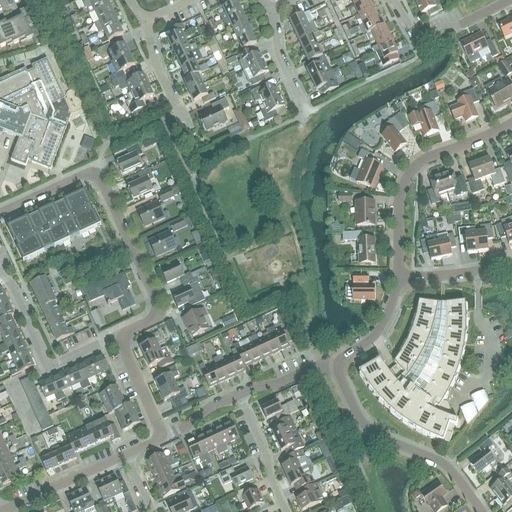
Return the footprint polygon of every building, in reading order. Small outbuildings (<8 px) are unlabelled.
[(92,6),(95,12),(110,5),(107,0),(80,0),(85,10),(92,6)] [(373,9),(368,0),(355,6),(359,16),(373,9)] [(434,3),(432,0),(427,0),(417,5),(422,15),(428,12),(430,17),(443,11),(438,1),(434,3)] [(340,7),(343,13),(353,7),(350,1),(340,7)] [(220,17),(223,22),(242,13),(237,2),(223,9),(226,14),(220,17)] [(114,15),(110,5),(95,12),(90,15),(94,24),(114,15)] [(377,19),(373,9),(359,16),(355,18),(357,22),(361,20),(363,25),(377,19)] [(29,20),(25,11),(20,13),(25,22),(19,25),(18,22),(6,28),(5,26),(0,28),(0,47),(0,48),(12,42),(13,44),(25,38),(27,41),(33,38),(37,46),(42,44),(34,26),(33,27),(30,19),(29,20)] [(314,23),(309,12),(290,21),(294,32),(314,23)] [(247,23),(242,13),(223,22),(225,27),(231,25),(233,30),(247,23)] [(119,25),(114,15),(94,24),(99,34),(104,32),(119,25)] [(511,18),(499,25),(505,38),(511,34),(511,18)] [(381,28),(377,19),(363,25),(368,34),(371,33),(371,32),(381,28)] [(252,33),(247,23),(233,30),(238,40),(252,33)] [(319,33),(314,23),(294,32),(299,42),(319,33)] [(124,35),(119,25),(104,32),(107,38),(100,41),(102,45),(124,35)] [(185,31),(182,25),(170,31),(173,36),(167,39),(172,50),(187,43),(182,33),(185,31)] [(385,26),(381,28),(371,32),(371,33),(368,34),(366,35),(370,44),(376,42),(389,35),(385,26)] [(318,46),(315,40),(322,37),(320,32),(319,33),(299,42),(304,52),(318,46)] [(257,44),(252,33),(238,40),(243,51),(257,44)] [(481,34),(461,44),(468,58),(471,64),(481,59),(478,53),(488,48),(491,54),(493,58),(498,56),(491,40),(485,43),(481,34)] [(394,45),(389,35),(376,42),(378,46),(372,49),(374,54),(376,53),(394,45)] [(357,43),(359,51),(368,48),(366,40),(357,43)] [(177,60),(198,50),(196,45),(189,48),(187,43),(172,50),(177,60)] [(109,58),(112,64),(130,55),(125,44),(113,50),(110,44),(98,50),(103,61),(109,58)] [(399,60),(396,55),(398,54),(394,45),(376,53),(383,67),(399,60)] [(323,57),(323,56),(318,46),(304,52),(309,63),(323,57)] [(85,56),(92,53),(89,47),(83,50),(85,56)] [(203,60),(198,50),(177,60),(182,70),(196,64),(203,60)] [(251,50),(239,56),(241,61),(239,62),(244,72),(264,63),(260,53),(254,55),(254,56),(251,50)] [(227,61),(235,57),(233,52),(225,56),(227,61)] [(92,53),(85,56),(88,62),(94,59),(92,53)] [(135,66),(130,55),(112,64),(117,74),(110,77),(113,83),(126,77),(123,71),(135,66)] [(332,72),(327,61),(324,55),(323,56),(323,57),(309,63),(312,68),(307,70),(312,81),(332,72)] [(343,58),(336,62),(339,68),(346,65),(343,58)] [(65,99),(47,59),(32,66),(33,70),(28,72),(26,69),(0,80),(0,135),(3,137),(5,133),(20,138),(11,161),(26,167),(28,160),(32,162),(32,163),(51,170),(72,116),(69,115),(70,112),(65,100),(65,99)] [(506,78),(511,73),(511,72),(505,62),(498,67),(506,78)] [(229,73),(224,63),(218,66),(223,76),(229,73)] [(269,72),(264,63),(244,72),(248,82),(251,81),(253,86),(266,80),(263,75),(269,72)] [(184,82),(209,70),(207,65),(199,69),(196,64),(182,70),(187,80),(184,81),(184,82)] [(366,67),(361,69),(366,80),(369,79),(366,74),(368,73),(366,67)] [(457,81),(465,73),(459,68),(452,76),(457,81)] [(209,71),(209,70),(184,82),(189,92),(203,86),(199,76),(209,71)] [(339,88),(336,82),(332,72),(312,81),(317,91),(321,89),(324,95),(339,88)] [(128,83),(126,77),(113,83),(116,89),(119,87),(122,92),(128,89),(131,94),(149,86),(144,75),(128,83)] [(495,88),(487,93),(496,108),(511,99),(511,87),(508,81),(504,84),(501,79),(493,84),(495,88)] [(441,82),(436,84),(438,90),(444,88),(441,82)] [(108,86),(101,89),(103,94),(110,91),(108,86)] [(154,97),(149,86),(131,94),(133,100),(127,103),(132,114),(145,108),(142,102),(154,97)] [(208,96),(203,86),(189,92),(194,103),(202,99),(204,105),(216,99),(214,94),(208,96)] [(261,100),(263,105),(280,97),(276,87),(266,92),(264,86),(251,92),(256,103),(261,100)] [(463,100),(457,102),(459,105),(450,109),(455,121),(464,117),(466,123),(478,117),(473,105),(479,102),(474,89),(461,95),(463,100)] [(285,107),(280,97),(263,105),(266,110),(260,113),(265,123),(278,117),(275,112),(285,107)] [(214,112),(201,118),(208,132),(227,123),(222,112),(230,108),(226,99),(211,106),(214,112)] [(427,114),(419,116),(418,114),(409,117),(413,127),(421,124),(425,136),(439,131),(434,119),(440,117),(435,103),(425,106),(427,114)] [(390,131),(382,137),(395,153),(406,144),(399,134),(404,130),(394,118),(385,125),(390,131)] [(348,135),(344,141),(349,144),(353,138),(348,135)] [(151,147),(158,143),(155,137),(148,140),(151,147)] [(91,152),(95,141),(85,138),(82,148),(91,152)] [(143,155),(139,145),(127,150),(129,156),(117,162),(123,175),(142,166),(138,157),(143,155)] [(358,158),(365,161),(357,182),(371,188),(377,176),(378,177),(382,167),(371,163),(374,156),(361,150),(358,158)] [(490,159),(479,162),(485,179),(490,177),(494,187),(505,183),(500,169),(494,171),(490,159)] [(485,179),(479,162),(469,166),(474,179),(468,181),(473,195),(484,191),(480,181),(485,179)] [(141,180),(128,186),(134,199),(153,190),(149,182),(155,179),(150,169),(138,174),(141,180)] [(452,172),(441,175),(447,194),(454,192),(456,197),(466,194),(462,180),(456,182),(452,172)] [(447,194),(441,175),(430,179),(433,190),(427,192),(432,205),(442,202),(440,197),(447,194)] [(178,187),(172,190),(176,197),(181,194),(178,187)] [(162,203),(174,197),(171,190),(159,195),(162,203)] [(80,236),(100,226),(101,226),(95,212),(93,213),(90,206),(92,205),(85,191),(64,201),(65,202),(54,207),(54,206),(39,213),(39,214),(29,219),(28,218),(7,228),(14,242),(15,241),(19,248),(17,248),(24,262),(44,252),(55,247),(55,248),(70,241),(70,240),(80,235),(80,236)] [(356,216),(357,216),(357,226),(374,226),(374,211),(375,211),(375,202),(355,202),(356,216)] [(471,202),(452,205),(454,213),(473,210),(471,202)] [(158,203),(139,212),(146,227),(165,218),(158,203)] [(511,243),(511,220),(511,218),(501,222),(502,224),(496,226),(501,239),(507,237),(509,245),(511,243)] [(174,232),(186,227),(182,220),(171,225),(174,232)] [(334,226),(331,226),(331,232),(343,231),(343,226),(340,226),(337,221),(334,226)] [(481,233),(476,233),(478,252),(489,251),(487,240),(493,239),(492,225),(480,227),(481,233)] [(478,252),(476,233),(470,234),(470,228),(458,229),(460,243),(466,243),(467,254),(478,252)] [(170,232),(150,241),(157,256),(177,247),(170,232)] [(343,233),(343,241),(355,241),(355,233),(343,233)] [(453,234),(448,236),(447,234),(437,236),(438,243),(442,259),(452,256),(451,249),(457,248),(453,234)] [(442,259),(438,243),(437,236),(426,239),(427,240),(421,242),(424,255),(430,254),(431,261),(442,259)] [(375,240),(358,240),(359,264),(375,264),(375,248),(375,240)] [(180,278),(183,283),(194,279),(191,273),(185,275),(179,263),(162,270),(168,283),(180,278)] [(69,266),(58,271),(61,278),(72,273),(69,266)] [(125,273),(111,280),(109,275),(99,279),(101,284),(94,287),(93,285),(85,289),(91,302),(106,295),(109,303),(109,306),(110,306),(111,304),(118,300),(123,312),(136,306),(131,294),(129,294),(127,289),(131,287),(125,273)] [(72,276),(63,280),(66,285),(74,281),(72,276)] [(368,276),(354,276),(354,301),(374,301),(374,286),(368,286),(368,276)] [(191,306),(204,300),(196,284),(199,283),(197,277),(194,279),(183,283),(185,289),(173,295),(179,307),(189,303),(191,306)] [(31,285),(35,295),(50,288),(45,278),(31,285)] [(51,291),(50,288),(35,295),(40,304),(55,297),(59,294),(57,288),(51,291)] [(0,305),(9,302),(3,289),(0,289),(0,305)] [(57,302),(55,297),(40,304),(44,313),(57,307),(55,303),(57,302)] [(467,318),(466,309),(465,302),(445,304),(445,305),(439,305),(439,304),(419,301),(417,315),(413,329),(407,341),(401,353),(395,362),(397,366),(400,370),(392,377),(388,372),(384,366),(385,365),(381,359),(376,362),(377,362),(359,372),(368,386),(378,398),(389,410),(401,420),(414,429),(428,436),(443,442),(444,441),(450,443),(455,426),(456,426),(458,421),(451,419),(450,419),(451,415),(451,410),(449,406),(447,403),(443,402),(448,394),(455,380),(460,365),(464,350),(466,334),(467,318)] [(15,314),(9,302),(0,305),(0,321),(11,316),(15,314)] [(58,308),(57,307),(44,313),(48,323),(66,314),(62,306),(58,308)] [(187,325),(188,324),(193,336),(209,329),(204,317),(207,315),(204,309),(184,319),(187,325)] [(68,319),(66,314),(48,323),(53,332),(66,326),(64,321),(68,319)] [(17,328),(11,316),(0,321),(0,331),(2,335),(17,328)] [(246,318),(248,324),(255,323),(253,316),(246,318)] [(225,331),(238,325),(235,317),(222,323),(225,331)] [(68,330),(66,326),(53,332),(57,342),(75,334),(72,328),(68,330)] [(275,327),(270,329),(281,352),(290,347),(288,343),(283,332),(283,331),(277,333),(275,327)] [(23,341),(17,328),(2,335),(6,344),(0,347),(0,349),(1,351),(23,341)] [(281,352),(270,329),(266,331),(269,337),(264,339),(272,356),(281,352)] [(287,330),(283,332),(288,343),(292,341),(287,330)] [(161,350),(159,344),(164,342),(160,332),(147,338),(150,343),(141,347),(145,357),(161,350)] [(272,356),(264,339),(259,341),(257,335),(252,338),(263,360),(272,356)] [(263,360),(252,338),(248,339),(251,345),(246,347),(254,364),(263,360)] [(29,354),(23,341),(1,351),(3,355),(9,352),(13,361),(29,354)] [(254,364),(246,347),(241,350),(239,344),(234,346),(236,350),(236,349),(246,372),(247,372),(245,368),(254,364)] [(193,346),(187,349),(190,357),(197,354),(193,346)] [(174,363),(170,354),(167,348),(161,350),(145,357),(150,368),(159,364),(161,369),(174,363)] [(236,349),(236,350),(232,351),(234,357),(230,359),(237,376),(246,372),(236,349)] [(35,367),(29,354),(13,361),(18,370),(11,373),(13,377),(35,367)] [(103,355),(90,361),(97,376),(106,372),(109,379),(113,377),(103,355)] [(237,376),(230,359),(225,362),(222,356),(218,358),(228,380),(237,376)] [(228,380),(218,358),(214,360),(216,366),(211,368),(219,384),(228,380)] [(97,376),(90,361),(77,367),(87,389),(91,387),(88,380),(97,376)] [(219,384),(211,368),(206,370),(204,364),(199,366),(210,389),(219,384)] [(156,381),(161,391),(176,384),(174,379),(180,376),(175,366),(163,372),(165,377),(156,381)] [(87,389),(77,367),(65,373),(72,388),(81,384),(84,391),(87,389)] [(72,388),(65,373),(52,379),(63,401),(66,399),(63,392),(72,388)] [(196,376),(190,379),(193,386),(199,383),(196,376)] [(31,377),(20,382),(23,388),(34,383),(31,377)] [(63,401),(52,379),(39,385),(46,400),(55,395),(59,402),(63,401)] [(36,388),(34,384),(34,383),(23,388),(25,393),(36,388)] [(179,390),(176,384),(161,391),(165,401),(174,397),(177,403),(182,400),(186,399),(189,397),(185,388),(179,390)] [(122,397),(118,387),(100,395),(105,405),(122,397)] [(39,394),(36,388),(25,393),(28,399),(39,394)] [(488,402),(487,398),(484,391),(472,396),(479,413),(488,402)] [(0,395),(0,401),(9,397),(6,393),(0,395)] [(41,399),(39,394),(28,399),(30,404),(41,399)] [(127,407),(126,407),(122,397),(105,405),(109,415),(115,413),(127,407)] [(44,405),(41,399),(30,404),(33,410),(44,405)] [(294,402),(281,408),(278,401),(262,409),(267,420),(275,416),(278,421),(299,412),(294,402)] [(473,404),(461,409),(468,425),(477,414),(473,404)] [(46,410),(44,405),(33,410),(35,415),(46,410)] [(136,415),(131,405),(126,407),(127,407),(115,413),(119,423),(136,415)] [(49,416),(46,410),(35,415),(38,421),(49,416)] [(147,427),(144,419),(139,421),(136,415),(119,423),(123,432),(134,428),(136,432),(147,427)] [(51,421),(49,416),(38,421),(40,426),(51,421)] [(273,433),(277,443),(298,433),(291,418),(278,423),(281,429),(273,433)] [(112,443),(120,439),(113,424),(109,426),(106,420),(66,438),(70,447),(41,460),(47,473),(77,459),(75,454),(110,439),(112,443)] [(54,427),(51,421),(40,426),(43,432),(54,427)] [(232,422),(223,427),(230,443),(236,441),(238,447),(243,445),(232,422)] [(230,443),(223,427),(214,431),(224,453),(229,451),(226,445),(230,443)] [(224,453),(214,431),(205,435),(212,452),(217,449),(220,455),(224,453)] [(305,448),(298,433),(277,443),(282,452),(290,448),(292,454),(305,448)] [(212,452),(205,435),(196,439),(206,462),(210,460),(208,454),(212,452)] [(206,462),(196,439),(186,443),(194,460),(199,458),(202,464),(206,462)] [(482,454),(470,464),(479,475),(495,462),(487,451),(494,446),(489,440),(478,448),(482,454)] [(0,461),(11,456),(6,445),(0,448),(0,461)] [(181,456),(187,454),(183,445),(178,448),(181,456)] [(288,458),(290,464),(282,467),(287,477),(310,466),(303,451),(288,458)] [(151,471),(174,461),(172,457),(166,459),(164,454),(147,461),(151,471)] [(0,474),(16,467),(11,456),(0,461),(0,474)] [(176,465),(174,461),(151,471),(155,480),(172,473),(170,468),(176,465)] [(26,462),(21,465),(16,467),(0,474),(0,477),(4,486),(21,478),(18,472),(29,467),(26,462)] [(312,472),(310,466),(287,477),(291,487),(297,484),(300,489),(314,483),(310,473),(312,472)] [(236,474),(233,468),(219,475),(225,486),(233,482),(236,488),(253,480),(248,468),(236,474)] [(490,490),(497,498),(511,486),(508,482),(511,478),(511,475),(507,469),(497,477),(501,481),(490,490)] [(159,489),(182,479),(180,475),(174,477),(172,473),(155,480),(159,489)] [(196,473),(186,477),(188,481),(191,480),(195,482),(199,480),(196,473)] [(130,493),(124,482),(119,484),(115,476),(106,480),(114,498),(123,493),(124,496),(130,493)] [(186,477),(182,479),(159,489),(163,498),(186,488),(184,483),(188,481),(186,477)] [(114,498),(106,480),(96,484),(104,502),(114,498)] [(321,483),(303,491),(298,494),(301,499),(298,500),(303,511),(324,501),(321,495),(326,492),(321,483)] [(429,506),(430,506),(433,511),(438,511),(447,506),(441,498),(446,495),(438,484),(421,495),(429,506)] [(511,486),(497,498),(503,507),(511,500),(511,486)] [(250,494),(248,488),(235,494),(239,503),(244,501),(249,511),(264,504),(258,490),(250,494)] [(86,489),(77,493),(85,511),(94,506),(86,489)] [(181,500),(169,506),(171,511),(188,511),(193,510),(189,502),(194,500),(190,490),(178,495),(181,500)] [(413,493),(413,496),(415,499),(421,495),(419,492),(416,491),(413,493)] [(81,511),(85,511),(77,493),(67,498),(73,511),(81,511)] [(130,511),(136,511),(138,511),(132,500),(127,503),(130,511)] [(338,511),(344,509),(341,503),(335,506),(337,511),(338,511)]
